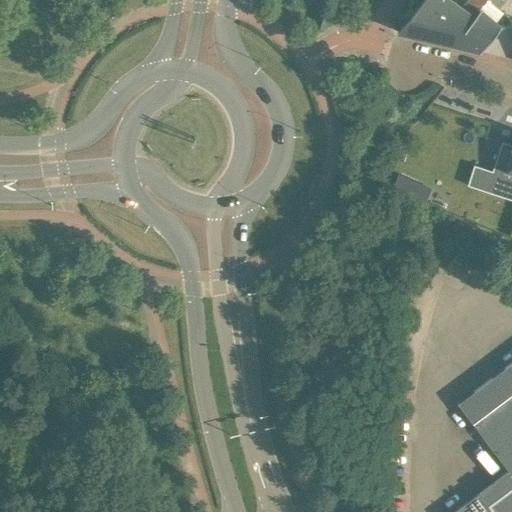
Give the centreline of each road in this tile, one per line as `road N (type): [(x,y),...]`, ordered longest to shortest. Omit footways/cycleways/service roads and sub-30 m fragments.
road 1 (secondary): [(131,190),(182,243),(209,416),(239,511)]
road 2 (secondary): [(239,204),(272,176),(283,137),(273,102),(229,45),(228,0)]
road 3 (secondary): [(244,393),(239,204)]
road 4 (secondary): [(244,393),(223,321),(214,208)]
road 5 (secondary): [(214,208),(238,169),(244,132),(228,94),(185,72)]
road 6 (tertiary): [(0,196),(131,190)]
road 7 (tertiary): [(0,172),(126,166)]
road 8 (secondary): [(281,511),(244,393)]
